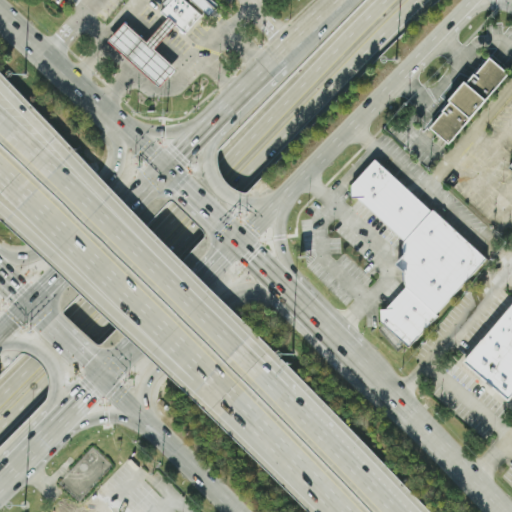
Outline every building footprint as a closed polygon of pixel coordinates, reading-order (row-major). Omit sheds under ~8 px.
[(167,18),(160,11),(171,0),(183,0),(186,2),(188,0),(204,0),(215,10),(208,18),(203,14),(201,17),(184,34),(175,25),(167,18)] [(175,25),(153,49),(174,70),(158,89),(105,42),(123,23),(146,43),(167,18),(175,25)] [(450,145),(508,73),(488,56),(430,128),(450,145)] [(347,190),(405,244),(404,255),(395,265),(405,274),(405,288),(387,310),(370,310),(370,324),(379,324),(398,353),(405,347),(436,317),(432,313),(485,260),(374,159),(347,190)] [(511,306),(462,363),(507,402),(511,396),(511,306)]
